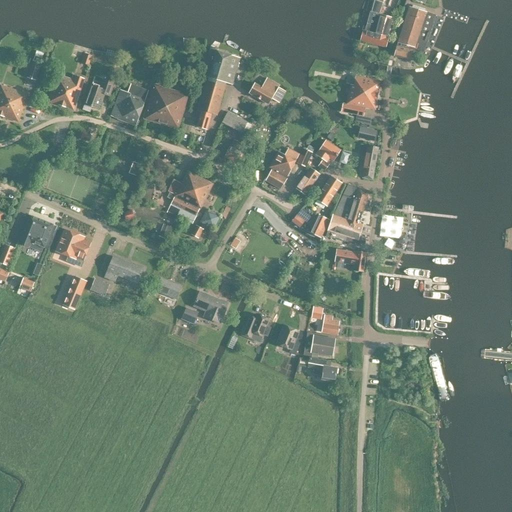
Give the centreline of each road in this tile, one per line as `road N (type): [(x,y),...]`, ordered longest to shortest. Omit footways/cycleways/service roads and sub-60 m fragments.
road 1 (residential): [(257,188),(205,159),(84,118),(53,120),(0,145)]
road 2 (unclassified): [(359,511),(367,336)]
road 3 (residential): [(379,189),(398,27)]
road 4 (residential): [(207,269),(65,210)]
road 5 (residential): [(367,336),(379,189)]
road 6 (residential): [(379,189),(333,170),(291,208),(257,188)]
road 7 (residential): [(302,332),(295,306),(207,269)]
